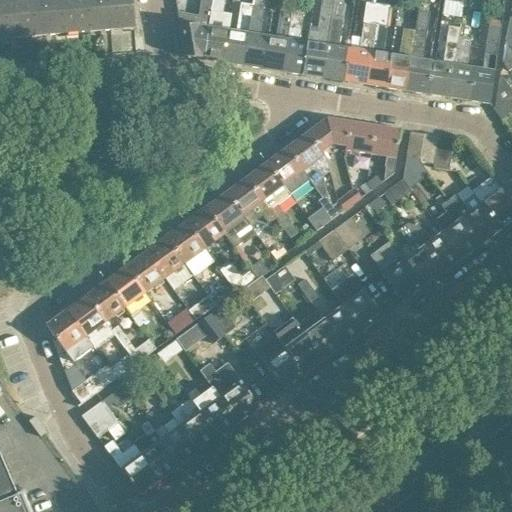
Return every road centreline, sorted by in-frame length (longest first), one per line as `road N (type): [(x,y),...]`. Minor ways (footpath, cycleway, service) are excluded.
road 1 (residential): [(125,511),(64,425),(31,334),(33,318),(40,304),(290,120),(295,96)]
road 2 (residential): [(200,511),(283,419),(511,253)]
road 3 (residential): [(511,178),(471,120),(295,96)]
road 4 (residential): [(295,96),(183,79),(163,56),(154,0)]
road 5 (secondary): [(511,406),(369,511)]
